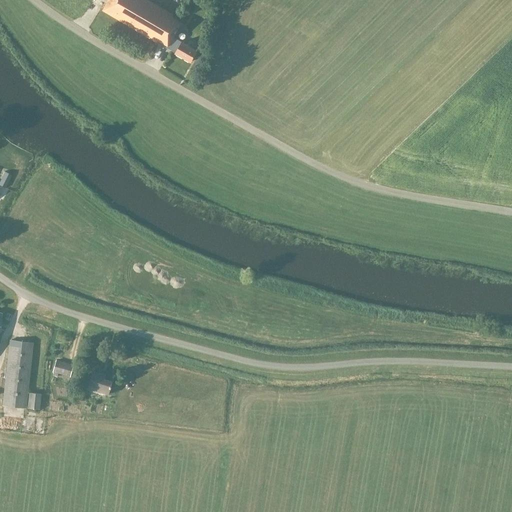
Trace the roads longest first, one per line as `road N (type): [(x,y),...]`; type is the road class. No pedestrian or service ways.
road 1 (unclassified): [(29,0),(341,179),(511,214)]
road 2 (unclassified): [(0,277),(75,315),(256,364),(511,367)]
